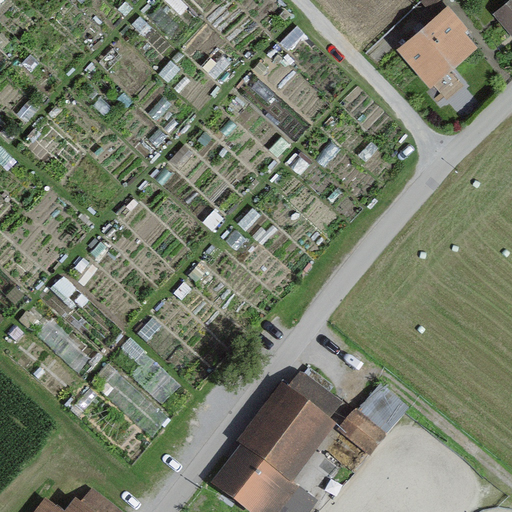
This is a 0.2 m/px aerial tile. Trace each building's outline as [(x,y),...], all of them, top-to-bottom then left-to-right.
[(511,0),(507,0),(491,13),(511,40),(511,0)] [(448,7),(395,49),(427,89),(480,47),(448,7)] [(340,425),(373,451),(413,402),(380,376),(340,425)] [(272,511),(342,419),(288,379),(210,483),(249,511),(272,511)] [(74,511),(52,494),(37,511),(74,511)]
